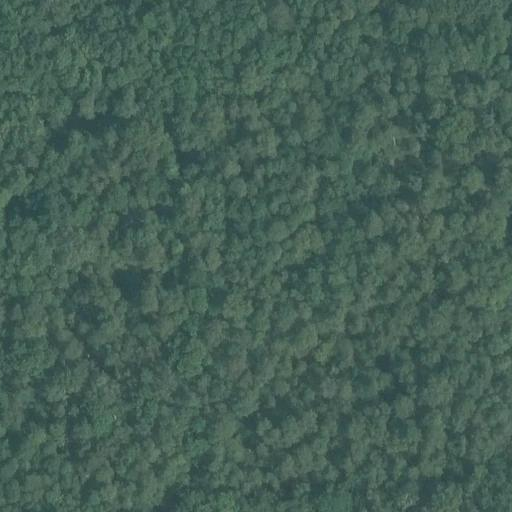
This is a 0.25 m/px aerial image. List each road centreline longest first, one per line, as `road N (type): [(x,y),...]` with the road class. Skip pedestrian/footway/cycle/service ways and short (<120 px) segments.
road 1 (track): [(0,499),(511,481)]
road 2 (track): [(176,98),(194,492)]
road 3 (track): [(490,0),(511,212)]
